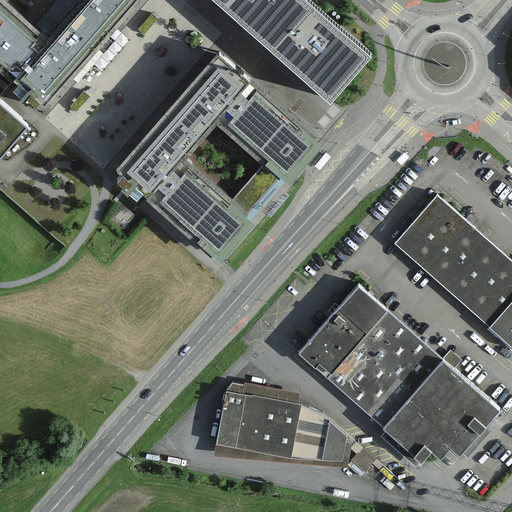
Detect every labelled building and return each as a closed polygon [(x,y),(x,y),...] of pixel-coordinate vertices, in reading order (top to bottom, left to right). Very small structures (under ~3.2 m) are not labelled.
[(130,6),(135,0),(0,0),(0,68),(5,72),(24,90),(42,106),(61,84),(130,6)] [(372,54),(310,0),(217,0),(242,22),(331,100),(372,54)] [(247,80),(216,52),(196,73),(124,152),(108,171),(123,184),(139,199),(213,266),(248,227),(281,191),(321,147),(247,80)] [(0,102),(0,153),(6,146),(25,125),(0,102)] [(511,258),(438,193),(395,241),(511,344),(511,258)] [(499,404),(360,282),(300,350),(423,458),(432,447),(439,453),(449,442),(459,450),(499,404)] [(228,391),(217,441),(294,456),(345,457),(357,459),(369,471),(383,456),(352,434),(325,411),(303,403),(303,391),(236,379),(228,391)]
